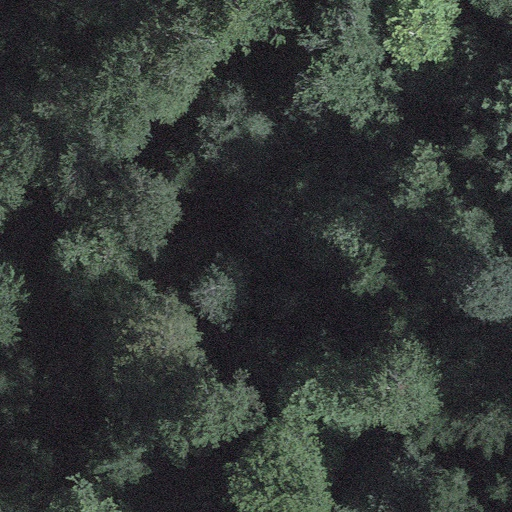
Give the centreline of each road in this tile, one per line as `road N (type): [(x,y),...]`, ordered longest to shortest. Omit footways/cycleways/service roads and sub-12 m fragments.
road 1 (track): [(304,511),(375,348),(397,265),(394,165),(418,90),(482,0)]
road 2 (track): [(0,249),(234,60),(339,0)]
